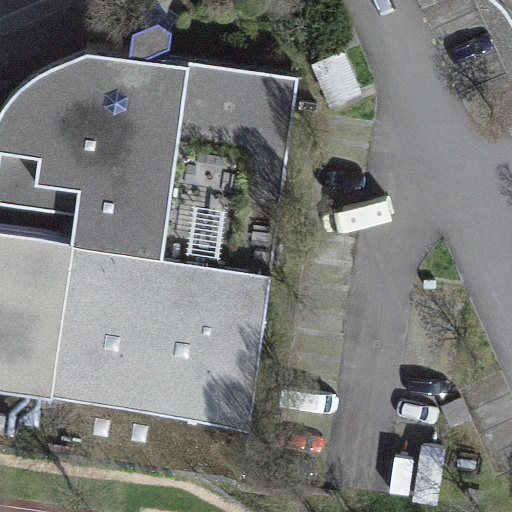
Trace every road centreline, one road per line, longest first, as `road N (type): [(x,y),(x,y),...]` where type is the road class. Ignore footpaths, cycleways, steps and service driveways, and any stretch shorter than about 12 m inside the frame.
road 1 (unknown): [(446,158),(391,332),(371,496)]
road 2 (residential): [(378,0),(511,311)]
